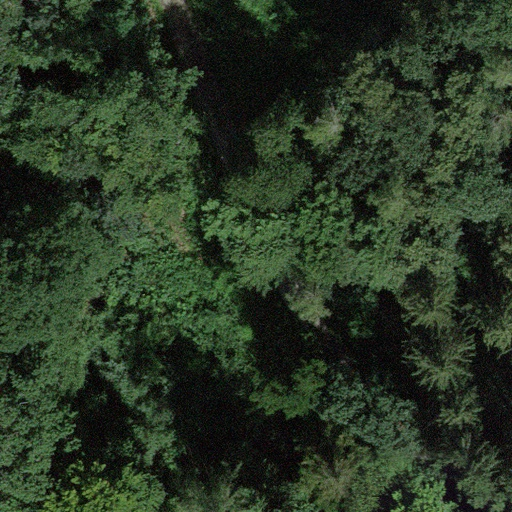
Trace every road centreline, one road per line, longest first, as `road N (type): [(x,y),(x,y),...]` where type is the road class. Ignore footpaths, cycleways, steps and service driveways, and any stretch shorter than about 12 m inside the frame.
road 1 (track): [(407,511),(326,363),(262,131),(200,0)]
road 2 (track): [(114,511),(0,348)]
